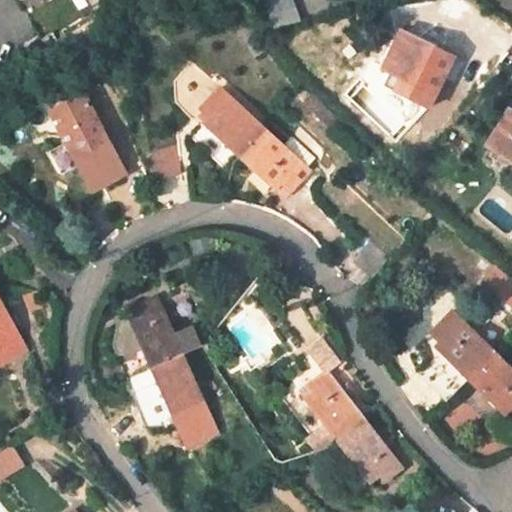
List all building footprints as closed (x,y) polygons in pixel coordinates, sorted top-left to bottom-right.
[(16,0),(43,40),(105,0),(16,0)] [(298,21),(290,0),(262,0),(273,27),(298,21)] [(255,32),(251,23),(239,30),(244,39),(255,32)] [(452,56),(400,30),(383,67),(435,93),(452,56)] [(265,50),(255,32),(244,39),(255,57),(265,50)] [(265,128),(220,87),(202,107),(211,116),(204,123),(240,156),(265,128)] [(308,97),(301,105),(319,122),(327,113),(308,97)] [(511,110),(509,109),(487,145),(511,160),(511,110)] [(124,174),(93,112),(61,129),(92,191),(124,174)] [(327,113),(319,122),(327,128),(334,120),(327,113)] [(290,193),(310,169),(307,166),(282,144),(265,128),(240,156),(275,189),(279,183),(290,193)] [(307,166),(315,158),(290,135),(282,144),(307,166)] [(150,182),(174,172),(165,145),(148,152),(150,182)] [(386,256),(371,241),(354,260),(370,274),(386,256)] [(289,257),(279,250),(260,273),(287,280),(289,257)] [(511,306),(511,281),(509,279),(497,294),(511,306)] [(31,311),(42,306),(34,290),(23,295),(31,311)] [(175,335),(157,296),(136,305),(136,306),(139,313),(129,318),(142,348),(118,357),(127,378),(182,352),(175,335)] [(0,359),(25,346),(14,327),(8,316),(0,301),(0,359)] [(113,344),(118,357),(142,348),(129,318),(126,310),(136,306),(136,305),(134,301),(121,307),(124,315),(114,319),(113,344)] [(136,306),(126,310),(129,318),(139,313),(136,306)] [(442,354),(420,376),(448,403),(470,381),(507,342),(503,339),(493,350),(452,311),(432,331),(442,340),(435,347),(442,354)] [(14,327),(19,324),(14,313),(8,316),(14,327)] [(192,327),(175,335),(182,352),(200,344),(192,327)] [(364,418),(328,372),(341,362),(322,336),(306,349),(322,371),(299,388),(304,394),(303,395),(323,423),(336,440),(364,418)] [(470,381),(504,414),(510,408),(511,409),(511,369),(500,358),(511,346),(507,342),(470,381)] [(186,419),(208,410),(182,352),(127,378),(145,428),(176,426),(174,418),(184,414),(186,419)] [(176,426),(188,425),(186,419),(184,414),(174,418),(176,426)] [(385,481),(402,468),(364,418),(336,440),(370,483),(380,475),(385,481)] [(336,440),(323,423),(305,436),(314,449),(336,440)] [(0,479),(22,466),(12,449),(0,456),(0,479)] [(202,506),(219,496),(199,462),(182,472),(202,506)]
